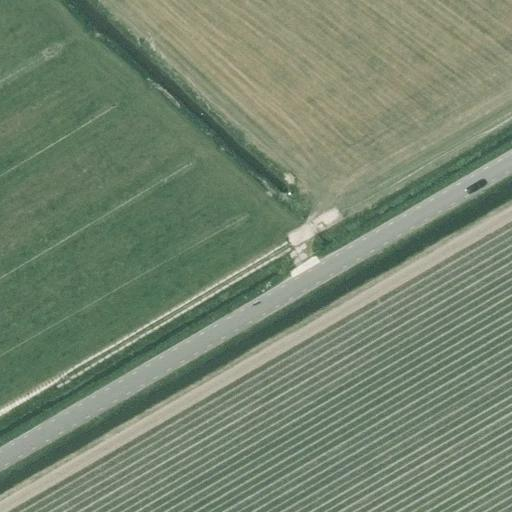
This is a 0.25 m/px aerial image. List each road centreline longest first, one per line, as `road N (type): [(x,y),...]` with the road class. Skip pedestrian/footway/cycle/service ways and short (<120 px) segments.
road 1 (unclassified): [(0,460),(511,162)]
road 2 (track): [(286,244),(55,386)]
